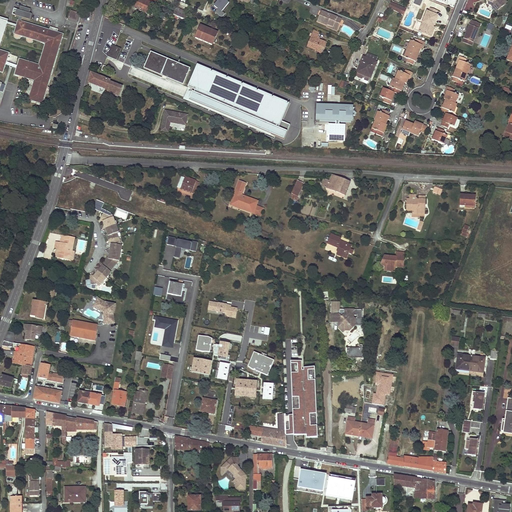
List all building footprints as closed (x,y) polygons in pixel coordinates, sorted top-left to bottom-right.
[(137,4),(135,8),(147,13),(150,8),(151,8),(153,4),(156,6),(158,0),(135,0),(135,3),(137,4)] [(229,2),(227,0),(217,0),(214,4),(218,8),(215,11),(221,17),(224,13),(222,11),(229,2)] [(487,0),(492,2),(494,4),(492,6),(495,11),(507,3),(504,0),(487,0)] [(406,10),(391,3),(389,8),(404,15),(406,10)] [(14,8),(11,15),(19,17),(18,20),(21,21),(22,18),(29,20),(31,14),(29,13),(30,9),(20,6),(19,10),(14,8)] [(176,7),(173,14),(186,20),(189,13),(176,7)] [(418,31),(428,35),(431,26),(433,27),(438,16),(435,15),(437,11),(430,8),(428,12),(426,11),(422,23),(418,31)] [(68,18),(76,21),(79,13),(70,10),(68,18)] [(322,11),(318,21),(327,25),(328,24),(337,28),(341,19),(322,11)] [(0,46),(7,25),(15,27),(16,24),(7,22),(0,19),(0,46)] [(58,50),(63,34),(57,32),(53,31),(49,30),(21,21),(18,20),(16,24),(15,27),(13,34),(14,34),(14,36),(15,38),(16,38),(17,38),(19,38),(20,37),(21,36),(27,38),(26,39),(27,40),(28,42),(29,42),(30,42),(31,42),(32,42),(33,41),(33,40),(45,44),(39,65),(19,59),(17,66),(16,68),(14,75),(19,76),(19,78),(19,79),(20,80),(21,80),(22,81),(23,81),(23,80),(24,80),(25,79),(25,78),(33,81),(28,99),(42,104),(50,77),(58,50)] [(481,25),(471,21),(463,39),(473,43),(481,25)] [(217,33),(200,26),(195,37),(212,45),(217,33)] [(327,43),(321,40),(320,41),(319,41),(319,40),(320,38),(318,37),(312,34),(308,44),(312,45),(313,47),(317,49),(316,51),(321,53),(323,49),(324,50),(327,43)] [(416,43),(410,41),(407,49),(419,54),(421,49),(422,46),(423,46),(425,42),(418,40),(416,43)] [(117,59),(121,49),(114,46),(113,48),(111,47),(108,55),(117,59)] [(0,72),(3,73),(5,65),(6,62),(9,53),(0,49),(0,72)] [(407,49),(404,57),(406,58),(406,59),(407,59),(406,62),(413,65),(414,62),(415,62),(419,54),(407,49)] [(190,69),(151,52),(144,67),(184,84),(190,69)] [(468,73),(471,65),(469,64),(467,63),(467,64),(465,63),(466,59),(459,56),(458,60),(459,61),(458,64),(456,69),(468,73)] [(365,57),(363,57),(361,63),(362,63),(359,73),(358,77),(362,78),(368,81),(370,77),(370,78),(377,62),(374,61),(365,57)] [(289,103),(197,64),(187,87),(189,87),(195,90),(194,92),(193,91),(189,100),(271,134),(284,139),(290,125),(281,122),(289,103)] [(144,67),(144,69),(183,85),(184,84),(144,67)] [(462,81),(464,82),(468,73),(456,69),(452,77),(453,77),(452,81),(459,84),(460,81),(462,81)] [(404,73),(398,71),(395,79),(405,83),(406,84),(408,79),(410,76),(411,77),(412,73),(406,70),(404,73)] [(88,84),(106,90),(105,93),(110,94),(118,98),(122,88),(113,85),(109,83),(110,81),(109,81),(91,74),(88,84)] [(393,79),(390,87),(392,88),(393,89),(393,88),(394,89),(393,92),(395,93),(400,95),(405,83),(395,79),(393,79)] [(195,90),(189,87),(183,99),(270,136),(271,134),(189,100),(193,91),(194,92),(195,90)] [(454,90),(447,87),(446,91),(447,91),(445,94),(443,99),(445,100),(455,104),(459,96),(456,95),(457,94),(455,93),(455,94),(452,93),(454,90)] [(383,102),(390,105),(395,93),(393,92),(383,88),(380,96),(382,97),(382,98),(383,99),(383,98),(384,99),(383,102)] [(445,100),(440,112),(446,114),(447,114),(449,111),(450,111),(449,112),(451,113),(451,112),(454,113),(457,105),(455,104),(445,100)] [(316,104),(315,121),(353,122),(353,106),(322,104),(316,104)] [(389,113),(383,110),(382,113),(380,112),(380,113),(377,112),(374,120),(375,121),(386,125),(389,116),(388,116),(389,113)] [(165,111),(162,131),(168,133),(170,122),(186,125),(188,115),(165,111)] [(441,125),(448,128),(449,125),(450,125),(450,126),(451,126),(452,126),(454,127),(457,118),(447,114),(446,114),(441,125)] [(402,119),(400,125),(397,131),(400,133),(401,133),(409,136),(410,133),(414,124),(409,123),(406,121),(406,120),(402,119)] [(376,134),(382,137),(387,125),(386,125),(375,121),(372,129),(374,130),(376,131),(376,130),(377,131),(376,134)] [(410,133),(418,137),(419,134),(420,135),(421,133),(420,133),(420,132),(424,133),(427,126),(415,122),(414,124),(410,133)] [(447,136),(445,135),(436,132),(435,131),(432,140),(444,144),(447,136)] [(42,156),(42,162),(51,163),(51,162),(54,163),(55,155),(52,154),(46,153),(45,156),(42,156)] [(75,186),(77,180),(64,175),(61,184),(61,187),(60,188),(64,188),(63,193),(62,198),(58,197),(56,205),(70,208),(71,207),(74,208),(75,203),(72,202),(75,186)] [(322,186),(345,195),(350,183),(332,175),(330,181),(326,180),(325,180),(322,186)] [(195,194),(199,183),(185,177),(185,178),(181,176),(177,187),(181,189),(195,194)] [(291,193),(298,196),(303,183),(297,181),(291,193)] [(241,208),(253,213),(258,201),(241,195),(245,185),(239,182),(231,203),(242,207),(241,208)] [(460,206),(475,207),(475,197),(465,197),(465,195),(460,195),(460,206)] [(407,199),(406,210),(413,210),(414,210),(414,211),(418,211),(418,214),(425,214),(425,197),(419,197),(418,200),(418,202),(415,202),(416,200),(409,199),(407,199)] [(104,202),(96,199),(94,209),(100,212),(104,202)] [(172,214),(174,208),(162,204),(160,210),(172,214)] [(104,213),(100,220),(103,221),(106,228),(110,241),(111,244),(110,251),(108,259),(106,261),(98,271),(93,277),(90,277),(91,281),(87,281),(87,285),(97,285),(99,283),(101,284),(104,281),(106,278),(109,275),(112,271),(110,270),(113,267),(116,263),(116,261),(119,261),(120,257),(120,253),(121,249),(122,245),(119,245),(120,242),(118,238),(117,234),(119,233),(117,228),(116,225),(114,221),(113,217),(110,218),(110,216),(104,213)] [(341,239),(331,235),(328,243),(336,247),(338,246),(339,246),(340,248),(337,254),(346,258),(348,253),(351,254),(353,250),(350,249),(351,247),(350,245),(342,242),(342,243),(339,242),(340,241),(341,239)] [(60,242),(56,242),(55,248),(56,248),(59,249),(57,258),(70,260),(72,251),(75,238),(66,236),(64,243),(60,242)] [(175,238),(169,237),(167,245),(174,246),(174,245),(176,246),(176,247),(175,251),(181,253),(182,249),(182,248),(190,249),(190,251),(196,252),(198,243),(192,241),(192,243),(175,239),(175,238)] [(404,264),(405,253),(396,252),(396,257),(396,258),(393,258),(393,257),(384,256),(381,265),(385,267),(385,268),(393,272),(395,267),(399,267),(400,263),(404,264)] [(181,297),(184,284),(170,282),(167,294),(181,297)] [(163,288),(154,287),(153,295),(161,296),(163,288)] [(106,302),(98,298),(94,305),(102,310),(106,311),(105,314),(107,324),(115,323),(113,314),(115,304),(106,302)] [(46,303),(33,301),(32,305),(33,305),(32,315),(37,316),(37,318),(43,319),(46,303)] [(231,306),(209,302),(208,310),(216,311),(216,312),(225,313),(229,314),(229,317),(236,318),(237,309),(231,308),(231,306)] [(94,305),(93,306),(103,313),(105,324),(107,324),(105,314),(106,311),(102,310),(94,305)] [(339,314),(334,314),(334,322),(338,322),(341,325),(338,327),(343,332),(344,330),(350,331),(350,325),(355,325),(355,318),(353,318),(354,310),(344,309),(344,314),(342,317),(339,314)] [(177,321),(154,317),(153,320),(156,320),(155,327),(166,329),(162,346),(172,348),(177,321)] [(96,341),(98,325),(69,320),(69,323),(69,325),(72,326),(70,336),(96,341)] [(42,327),(24,325),(24,331),(26,332),(26,334),(25,339),(35,341),(35,334),(41,334),(42,327)] [(14,333),(8,332),(4,341),(13,343),(14,333)] [(208,337),(199,336),(196,350),(203,352),(210,352),(211,348),(213,348),(213,344),(211,343),(212,339),(208,337)] [(215,340),(212,339),(211,343),(213,344),(213,348),(211,348),(210,352),(212,352),(213,348),(215,348),(214,355),(218,355),(219,353),(217,352),(217,348),(219,348),(220,345),(214,344),(215,340)] [(13,343),(4,341),(2,346),(10,347),(11,345),(14,345),(18,346),(18,347),(20,347),(22,347),(22,352),(19,352),(18,352),(16,364),(23,365),(31,366),(34,346),(13,343)] [(229,344),(221,342),(220,345),(219,348),(217,348),(217,352),(219,353),(218,355),(218,359),(226,361),(226,360),(227,355),(229,349),(229,344)] [(0,353),(13,357),(12,363),(16,364),(18,352),(11,351),(11,352),(0,350),(0,351),(0,353)] [(458,355),(456,369),(469,370),(472,350),(469,350),(468,356),(458,355)] [(469,370),(483,372),(484,358),(474,357),(475,351),(472,350),(469,370)] [(261,355),(254,352),(248,366),(252,369),(254,370),(259,372),(268,376),(268,375),(270,371),(274,361),(265,357),(261,355)] [(195,358),(192,372),(209,376),(212,362),(195,358)] [(301,361),(290,361),(292,415),(284,415),(285,420),(285,432),(285,435),(293,435),(306,435),(306,438),(317,437),(314,367),(304,368),(303,370),(302,370),(301,361)] [(48,374),(50,365),(41,363),(38,377),(47,379),(47,380),(63,383),(64,375),(53,373),(53,375),(52,377),(48,376),(48,374)] [(217,378),(227,380),(230,365),(220,363),(217,378)] [(23,365),(22,374),(30,375),(31,368),(31,366),(23,365)] [(163,371),(161,377),(171,379),(174,367),(169,366),(168,371),(163,371)] [(393,375),(376,372),(376,385),(378,386),(376,394),(374,394),(372,404),(383,406),(385,394),(389,395),(393,375)] [(2,375),(0,380),(0,385),(11,389),(14,379),(2,375)] [(60,404),(62,392),(45,389),(47,380),(47,379),(38,377),(34,399),(60,404)] [(257,382),(236,380),(235,395),(256,397),(257,382)] [(112,404),(124,406),(127,393),(118,391),(119,383),(114,382),(113,390),(113,391),(114,391),(112,404)] [(273,400),(274,384),(264,383),(263,399),(273,400)] [(147,390),(143,389),(142,393),(135,392),(131,412),(143,415),(147,390)] [(90,393),(80,391),(78,402),(88,404),(90,393)] [(209,413),(214,414),(217,402),(213,401),(214,394),(205,392),(201,410),(209,411),(209,413)] [(482,410),(484,397),(479,396),(479,393),(473,392),(472,396),(473,396),(472,402),(475,402),(474,409),(478,410),(480,411),(480,410),(482,410)] [(99,406),(101,395),(90,393),(88,404),(99,406)] [(511,398),(508,398),(505,419),(503,431),(503,432),(511,432),(511,398)] [(5,415),(5,420),(12,420),(12,417),(19,417),(20,416),(22,416),(22,408),(12,407),(3,406),(3,415),(5,415)] [(376,406),(375,414),(384,415),(385,411),(380,410),(380,406),(376,406)] [(25,443),(25,454),(34,454),(35,410),(26,408),(26,416),(25,443)] [(66,440),(66,432),(66,416),(60,415),(53,414),(53,425),(62,426),(62,440),(66,440)] [(97,429),(97,422),(83,419),(66,416),(66,432),(76,432),(76,429),(97,429)] [(348,417),(345,434),(352,435),(352,434),(359,435),(361,423),(354,422),(355,418),(348,417)] [(368,419),(367,424),(361,423),(359,435),(365,436),(365,437),(372,438),(375,420),(368,419)] [(463,420),(462,432),(470,433),(471,421),(463,420)] [(112,425),(105,424),(105,447),(109,447),(112,446),(112,449),(122,449),(122,435),(112,435),(112,428),(132,430),(132,427),(112,424),(112,425)] [(249,426),(248,434),(253,435),(254,433),(262,434),(262,436),(261,443),(274,445),(286,447),(285,432),(279,431),(249,426)] [(446,441),(448,431),(437,430),(436,440),(446,441)] [(435,435),(429,434),(427,447),(434,448),(435,435)] [(125,437),(125,446),(136,446),(135,437),(125,437)] [(175,437),(175,450),(193,450),(193,446),(199,446),(199,450),(206,450),(206,449),(208,449),(209,443),(194,440),(175,437)] [(396,457),(398,440),(394,439),(393,440),(391,440),(387,462),(387,464),(395,465),(396,457)] [(473,456),(474,456),(476,456),(477,447),(473,447),(473,445),(476,445),(476,440),(470,439),(469,441),(466,440),(465,449),(468,450),(467,455),(471,455),(471,456),(473,456)] [(434,450),(445,451),(446,441),(436,440),(434,450)] [(136,450),(136,456),(134,456),(134,458),(136,458),(136,467),(144,467),(144,464),(149,464),(149,450),(136,450)] [(132,453),(124,453),(124,457),(111,457),(112,465),(116,465),(116,475),(127,475),(127,463),(132,463),(132,453)] [(260,484),(260,475),(259,475),(259,469),(259,468),(271,468),(272,455),(253,455),(253,484),(257,484),(260,484)] [(419,459),(404,456),(404,459),(396,457),(395,465),(433,471),(433,457),(419,457),(419,459)] [(446,473),(446,463),(437,462),(437,458),(433,457),(433,471),(446,473)] [(232,482),(235,485),(235,490),(245,490),(245,475),(243,475),(243,472),(240,472),(239,471),(239,468),(236,465),(238,464),(238,458),(231,458),(221,468),(225,472),(228,470),(234,476),(233,477),(235,479),(232,482)] [(6,468),(6,476),(16,476),(16,466),(6,466),(6,468)] [(327,474),(300,470),(297,491),(298,491),(299,488),(322,492),(321,495),(323,495),(327,474)] [(331,475),(330,475),(326,496),(352,500),(355,479),(354,479),(353,482),(331,478),(331,475)] [(415,488),(415,498),(420,498),(420,499),(434,499),(434,481),(394,475),(394,485),(415,488)] [(30,496),(39,495),(39,476),(30,476),(30,496)] [(116,483),(107,483),(107,493),(109,493),(109,502),(116,502),(116,504),(118,504),(121,504),(123,504),(123,502),(127,502),(127,491),(118,491),(118,492),(116,492),(116,491),(116,483)] [(65,488),(65,502),(74,502),(74,501),(85,501),(85,487),(76,487),(76,489),(73,489),(73,487),(65,488)] [(148,492),(140,492),(140,504),(148,504),(148,507),(153,506),(153,502),(161,502),(161,494),(153,494),(153,495),(148,495),(148,492)] [(229,494),(214,494),(214,500),(225,500),(225,503),(224,503),(224,507),(233,508),(233,509),(239,509),(239,498),(229,497),(229,494)] [(372,495),(372,498),(367,498),(367,499),(367,506),(373,506),(373,507),(382,507),(382,503),(383,503),(384,503),(385,502),(386,500),(386,499),(385,498),(384,498),(383,497),(382,497),(382,495),(372,495)] [(200,510),(200,496),(189,496),(189,505),(188,505),(189,510),(200,510)] [(11,504),(10,511),(22,511),(22,503),(22,497),(14,497),(14,502),(15,503),(15,504),(12,504),(11,504)] [(501,500),(494,500),(493,508),(494,508),(493,511),(509,511),(510,505),(506,505),(502,504),(502,502),(501,500)]
